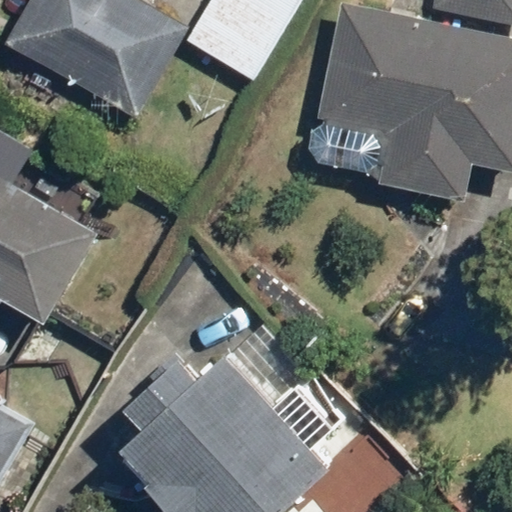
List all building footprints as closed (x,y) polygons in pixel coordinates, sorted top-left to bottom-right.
[(195,19),(159,0),(33,0),(15,34),(147,107),(195,19)] [(307,0),(212,0),(193,33),(265,73),(307,0)] [(511,29),(351,0),(339,0),(320,110),(392,123),(382,175),(470,192),(477,155),(511,161),(511,29)] [(511,0),(436,0),(436,3),(511,16),(511,0)] [(50,139),(2,111),(0,114),(0,274),(61,309),(111,221),(29,174),(50,139)] [(245,342),(217,368),(198,347),(146,396),(165,416),(143,436),(214,511),(292,511),(353,455),(245,342)] [(0,492),(44,416),(0,391),(0,492)]
